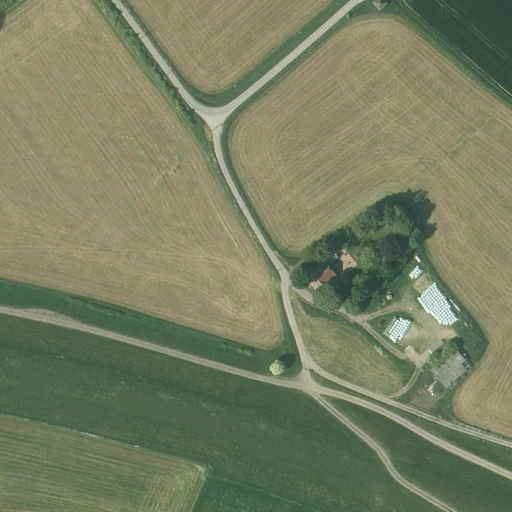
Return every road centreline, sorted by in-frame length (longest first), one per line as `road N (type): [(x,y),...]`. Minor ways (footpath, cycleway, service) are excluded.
road 1 (track): [(0,310),(332,393),(511,476)]
road 2 (unclassified): [(214,120),(219,159),(284,278),(303,356)]
road 3 (track): [(308,387),(401,480),(450,511)]
road 4 (unclassified): [(355,0),(214,120)]
road 5 (unclassified): [(214,120),(188,99),(112,0)]
